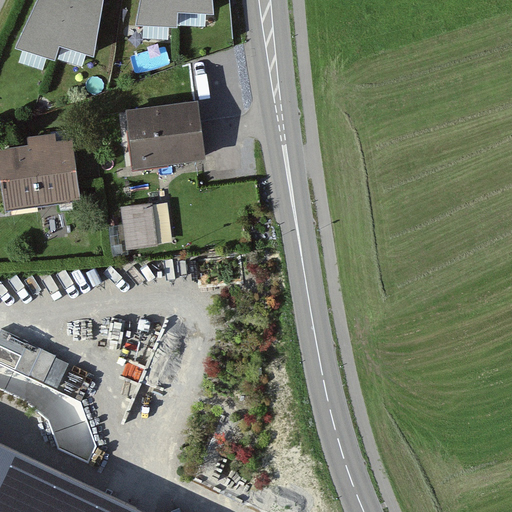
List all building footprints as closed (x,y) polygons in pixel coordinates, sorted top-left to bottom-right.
[(36,0),(15,45),(56,57),(60,44),(96,55),(103,0),(36,0)] [(140,0),(137,22),(177,24),(179,9),(215,10),(214,0),(140,0)] [(200,98),(127,107),(135,166),(207,157),(200,98)] [(29,142),(0,146),(0,171),(5,209),(83,199),(74,136),(58,138),(57,131),(28,135),(29,142)] [(153,202),(121,206),(127,248),(159,244),(153,202)]
